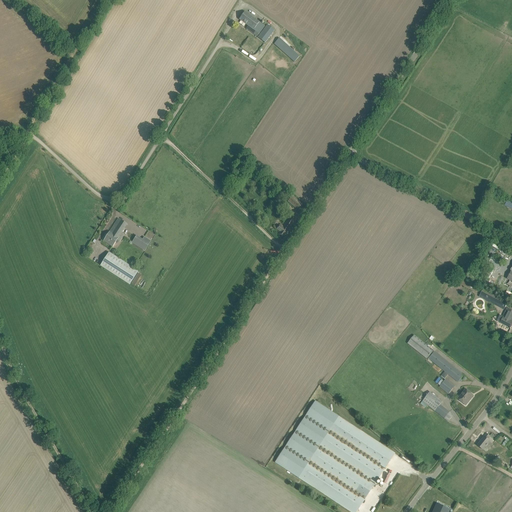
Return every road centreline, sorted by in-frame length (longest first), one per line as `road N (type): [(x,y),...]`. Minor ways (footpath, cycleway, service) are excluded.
road 1 (unclassified): [(0,141),(33,135),(109,199),(162,136),(285,248)]
road 2 (unclassified): [(511,239),(348,153),(452,0)]
road 3 (track): [(110,511),(285,248)]
road 4 (track): [(94,511),(0,339)]
road 5 (unclassified): [(405,511),(511,370)]
road 6 (unknown): [(162,136),(249,1)]
road 7 (track): [(73,53),(0,176)]
